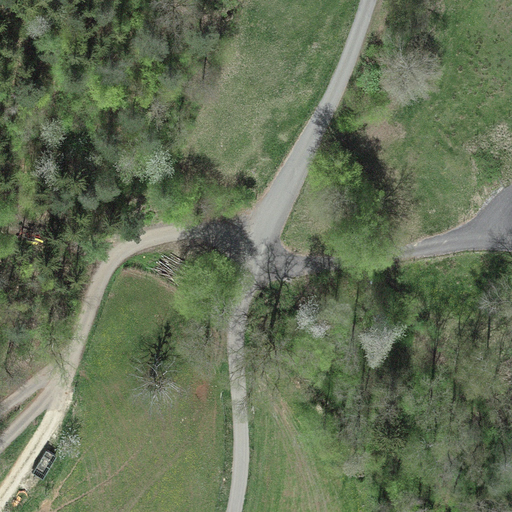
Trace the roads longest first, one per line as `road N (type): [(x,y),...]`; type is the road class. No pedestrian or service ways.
road 1 (unclassified): [(235,511),(236,320),(261,244)]
road 2 (unclassified): [(369,0),(261,244)]
road 3 (track): [(255,257),(319,264),(511,240)]
